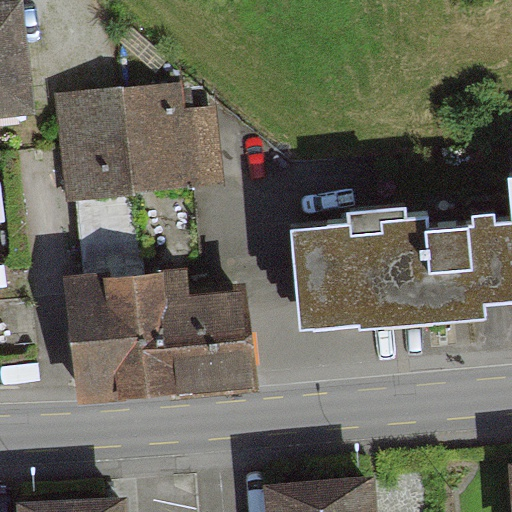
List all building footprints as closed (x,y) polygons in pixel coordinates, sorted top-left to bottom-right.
[(14,11),(0,12),(0,107),(24,105),(14,11)] [(200,86),(72,100),(83,199),(235,182),(227,116),(204,118),(200,86)] [(343,230),(289,236),(298,329),(361,323),(361,331),(484,319),(482,305),(511,301),(511,221),(496,223),(495,213),(471,216),(472,229),(423,233),(422,216),(405,218),(404,207),(341,213),(343,230)] [(193,262),(70,271),(77,381),(253,369),(246,278),(194,282),(193,262)] [(376,511),(374,487),(283,494),(284,511),(376,511)] [(125,511),(124,496),(17,503),(17,511),(125,511)]
